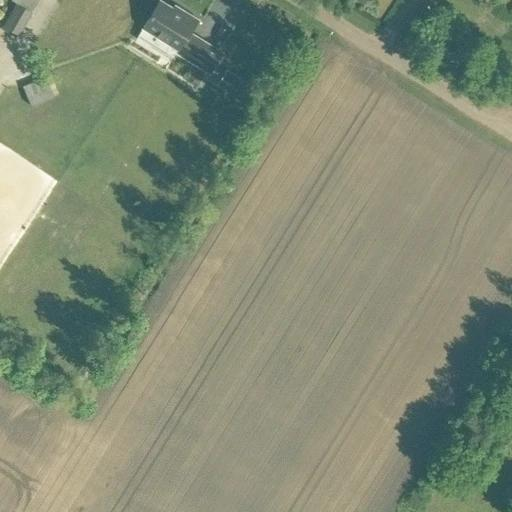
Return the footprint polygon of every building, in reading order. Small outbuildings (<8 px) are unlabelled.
[(19,31),(32,8),(17,0),(4,23),(19,31)] [(182,13),(161,0),(159,0),(143,26),(179,48),(177,51),(212,72),(224,51),(190,31),(198,18),(184,10),(182,13)] [(138,68),(146,53),(108,33),(101,46),(127,59),(126,62),(138,68)] [(230,73),(222,87),(225,89),(238,96),(246,82),(230,73)] [(30,106),(54,97),(46,77),(23,86),(30,106)] [(511,385),(500,393),(509,408),(511,405),(511,385)]
